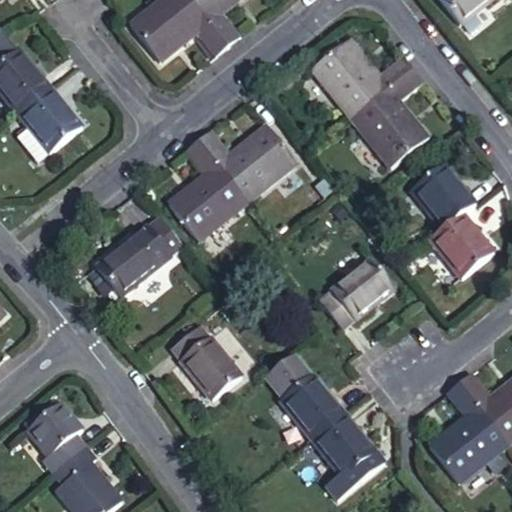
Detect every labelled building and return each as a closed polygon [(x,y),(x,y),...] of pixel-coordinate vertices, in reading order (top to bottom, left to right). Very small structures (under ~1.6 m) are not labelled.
[(0,0),(0,16),(20,0),(0,0)] [(229,47),(191,0),(158,0),(127,24),(159,62),(192,37),(212,61),(229,47)] [(236,0),(191,0),(229,47),(241,37),(221,13),(236,0)] [(440,0),(461,24),(491,0),(440,0)] [(312,72),(351,122),(415,72),(405,60),(378,81),(348,44),(312,72)] [(22,63),(0,80),(0,105),(16,126),(50,99),(22,63)] [(351,122),(389,170),(425,142),(399,108),(425,86),(415,72),(351,122)] [(27,140),(45,164),(47,167),(81,140),(50,99),(16,126),(27,140)] [(250,206),(298,166),(267,128),(233,156),(212,129),(198,141),(250,206)] [(45,164),(27,140),(13,152),(32,175),(45,164)] [(201,246),(250,206),(198,141),(185,152),(205,176),(169,207),(201,246)] [(410,195),(439,230),(459,214),(472,202),(442,167),(410,195)] [(459,214),(439,230),(428,240),(460,279),(493,253),(459,214)] [(123,299),(172,260),(148,231),(98,271),(123,299)] [(323,313),(348,342),(398,302),(374,273),(323,313)] [(195,329),(166,350),(207,402),(236,380),(195,329)] [(511,385),(495,398),(474,372),(461,383),(510,446),(511,444),(511,385)] [(271,408),(304,449),(338,421),(305,381),(271,408)] [(510,446),(461,383),(444,396),(463,421),(428,449),(457,486),(510,446)] [(43,461),(53,473),(85,446),(75,435),(83,428),(60,400),(28,426),(51,454),(43,461)] [(304,449),(335,486),(320,498),(329,511),(331,511),(379,473),(338,421),(304,449)] [(53,473),(62,484),(53,492),(70,511),(105,511),(116,503),(85,466),(93,456),(85,446),(53,473)]
